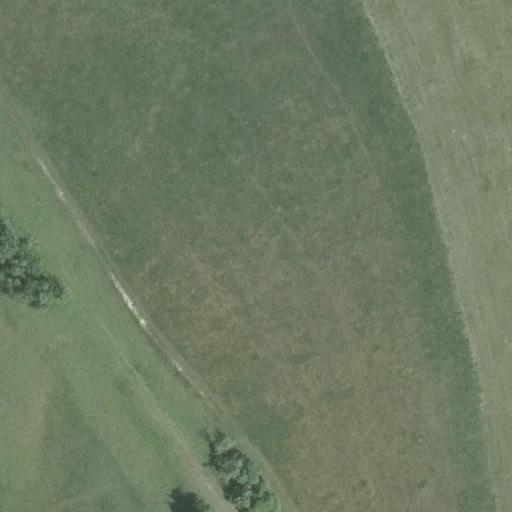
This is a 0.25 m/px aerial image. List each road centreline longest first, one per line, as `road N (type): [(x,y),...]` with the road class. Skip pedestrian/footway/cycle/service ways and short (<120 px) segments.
road 1 (track): [(286,0),(402,258),(460,511)]
road 2 (track): [(336,511),(0,116)]
